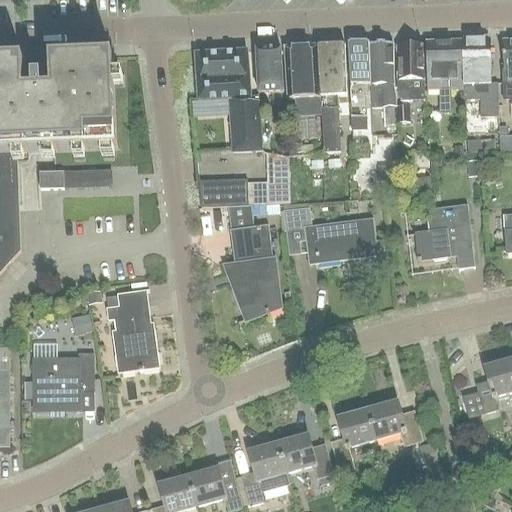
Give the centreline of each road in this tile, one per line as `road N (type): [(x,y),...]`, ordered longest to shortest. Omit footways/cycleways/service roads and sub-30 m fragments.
road 1 (residential): [(204,399),(152,31)]
road 2 (residential): [(152,31),(511,16)]
road 3 (residential): [(204,399),(390,336),(511,308)]
road 4 (residential): [(0,500),(36,490),(204,399)]
road 5 (residential): [(0,35),(152,31)]
